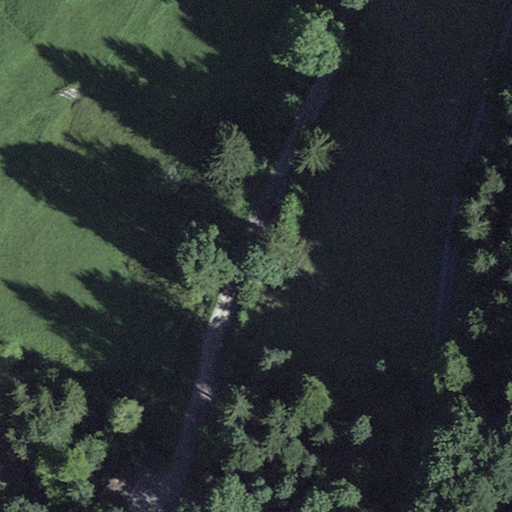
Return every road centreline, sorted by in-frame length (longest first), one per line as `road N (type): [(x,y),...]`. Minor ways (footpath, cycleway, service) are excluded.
road 1 (track): [(157,511),(221,307),(352,0)]
road 2 (track): [(419,511),(456,206),(511,12)]
